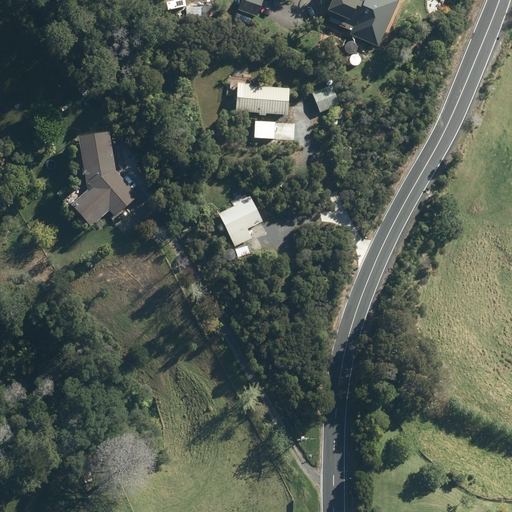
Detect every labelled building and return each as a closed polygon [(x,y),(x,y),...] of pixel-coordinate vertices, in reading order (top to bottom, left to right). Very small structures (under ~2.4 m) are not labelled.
[(244,0),(242,5),(259,13),(265,0),(244,0)] [(348,36),(377,48),(397,2),(390,0),(323,0),(321,5),(327,7),(323,17),(351,29),(348,36)] [(211,8),(184,7),(183,19),(211,20),(211,8)] [(339,83),(311,94),(318,113),(347,102),(339,83)] [(236,85),(234,113),(287,116),(289,89),(236,85)] [(138,198),(118,169),(112,127),(84,130),(91,186),(84,193),(78,198),(95,221),(113,208),(117,214),(138,198)] [(267,231),(261,220),(266,217),(253,193),(222,210),(235,234),(237,233),(244,244),(267,231)] [(247,246),(234,251),(237,259),(250,254),(247,246)]
